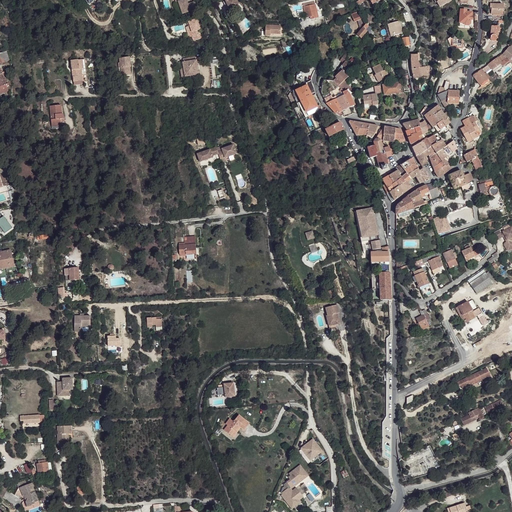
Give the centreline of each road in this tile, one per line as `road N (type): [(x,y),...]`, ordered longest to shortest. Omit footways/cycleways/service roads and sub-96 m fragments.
road 1 (unclassified): [(334,511),(330,451),(309,413),(305,332),(272,260),(265,195),(233,112),(220,33),(203,0)]
road 2 (track): [(306,345),(292,309),(272,296),(82,306)]
road 3 (unclassified): [(399,491),(392,280)]
road 4 (track): [(268,212),(112,229),(78,220)]
road 5 (unclassified): [(400,0),(416,35),(408,64),(414,96),(401,125)]
road 6 (unclassified): [(511,450),(489,468),(399,491)]
road 7 (residential): [(392,280),(420,301),(489,254)]
